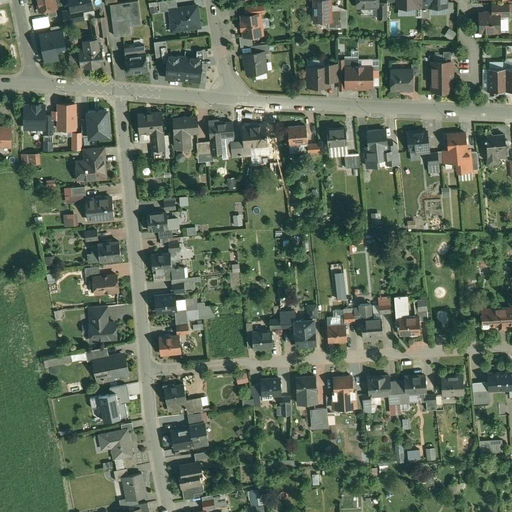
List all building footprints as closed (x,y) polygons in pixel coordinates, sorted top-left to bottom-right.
[(53,0),(37,0),(40,13),(48,11),(56,9),(53,0)] [(91,0),(68,0),(71,12),(93,8),(91,0)] [(117,3),(110,4),(114,36),(131,34),(130,26),(141,24),(138,0),(117,3)] [(176,0),(170,0),(158,2),(160,10),(169,9),(177,8),(176,0)] [(330,0),(313,0),(314,22),(328,21),(331,21),(331,10),(330,0)] [(397,0),(398,8),(415,8),(415,6),(422,6),(421,0),(397,0)] [(387,4),(378,4),(378,7),(377,7),(378,19),(387,19),(387,4)] [(508,4),(492,4),(492,13),(499,13),(499,17),(509,16),(508,4)] [(263,5),(245,7),(246,15),(259,13),(259,14),(264,14),(263,5)] [(177,8),(169,9),(173,31),(200,27),(197,6),(177,8)] [(56,9),(48,11),(49,18),(57,16),(56,9)] [(341,10),(331,10),(331,21),(328,21),(328,28),(341,28),(341,10)] [(246,15),(241,16),(244,37),(262,34),(259,14),(259,13),(246,15)] [(492,13),(479,14),(480,32),(500,32),(499,17),(499,13),(492,13)] [(84,14),(64,18),(65,24),(85,20),(84,14)] [(105,17),(90,19),(92,34),(99,34),(99,36),(107,36),(105,17)] [(456,34),(449,29),(445,35),(451,40),(456,34)] [(62,31),(40,35),(45,57),(56,54),(65,44),(62,31)] [(83,41),(84,49),(79,49),(79,52),(73,52),(69,57),(70,63),(75,66),(81,66),(81,68),(103,65),(101,43),(98,44),(98,39),(83,41)] [(166,41),(154,42),(156,57),(168,55),(166,41)] [(145,52),(144,44),(124,48),(126,55),(145,52)] [(268,44),(261,45),(262,52),(263,51),(264,53),(270,53),(268,44)] [(262,52),(244,54),(247,74),(266,71),(264,53),(263,51),(262,52)] [(451,52),(443,52),(443,62),(451,62),(451,52)] [(145,54),(125,56),(128,73),(147,70),(145,54)] [(185,57),(168,55),(166,78),(183,80),(185,57)] [(202,59),(194,58),(185,57),(183,80),(200,82),(202,59)] [(443,62),(432,62),(432,92),(451,92),(451,72),(453,69),(453,65),(451,63),(451,62),(443,62)] [(338,64),(327,64),(327,67),(327,80),(329,80),(338,80),(338,78),(338,64)] [(345,67),(344,67),(344,78),(345,88),(355,88),(355,89),(359,89),(358,65),(354,65),(354,66),(345,67)] [(372,66),(363,66),(363,65),(358,65),(359,89),(363,89),(363,88),(373,87),(373,78),(373,69),(372,66)] [(327,67),(307,67),(308,86),(329,86),(329,80),(327,80),(327,67)] [(505,68),(489,69),(489,94),(505,94),(505,68)] [(411,70),(391,70),(391,90),(412,90),(412,76),(412,70),(411,70)] [(25,128),(44,128),(44,116),(44,104),(25,104),(25,128)] [(77,104),(56,104),(56,129),(77,129),(77,104)] [(88,138),(88,139),(111,137),(108,109),(86,111),(86,120),(88,138)] [(161,112),(137,114),(139,135),(150,134),(152,153),(164,152),(161,112)] [(44,134),(53,134),(53,116),(44,116),(44,128),(44,134)] [(197,117),(175,119),(176,133),(181,132),(190,132),(198,131),(197,117)] [(232,123),(219,124),(218,121),(209,122),(210,139),(211,139),(211,142),(212,155),(213,155),(222,154),(220,138),(234,137),(232,123)] [(265,125),(242,127),(244,142),(240,142),(242,156),(252,155),(251,147),(267,145),(265,125)] [(0,148),(11,149),(11,127),(0,126),(0,148)] [(307,126),(289,128),(290,143),(308,142),(307,126)] [(346,128),(328,129),(328,145),(346,144),(346,128)] [(385,130),(367,131),(368,144),(367,144),(367,147),(365,147),(366,167),(378,166),(377,159),(387,158),(386,151),(388,151),(388,145),(387,145),(385,130)] [(426,131),(408,133),(409,149),(415,149),(416,152),(419,151),(419,152),(428,151),(426,131)] [(190,132),(181,132),(182,148),(191,147),(190,132)] [(465,133),(447,135),(449,151),(443,151),(445,163),(446,169),(458,167),(458,172),(472,171),(472,170),(478,170),(477,152),(467,152),(465,133)] [(504,135),(486,136),(486,139),(485,139),(485,143),(487,143),(488,163),(498,162),(497,156),(506,155),(504,135)] [(211,142),(204,143),(206,162),(214,162),(213,155),(212,155),(211,142)] [(240,142),(231,143),(232,158),(242,157),(242,156),(240,142)] [(204,143),(196,143),(198,163),(206,162),(204,143)] [(319,144),(308,145),(308,152),(320,152),(319,144)] [(87,150),(85,150),(86,160),(103,159),(102,149),(87,150)] [(388,151),(386,151),(387,158),(388,164),(399,163),(398,150),(388,151)] [(279,151),(268,152),(269,164),(280,163),(279,151)] [(359,153),(344,155),(346,168),(360,167),(359,153)] [(437,153),(427,154),(429,172),(439,171),(437,153)] [(39,154),(28,155),(29,164),(40,163),(39,154)] [(103,159),(86,160),(86,167),(77,168),(78,181),(105,179),(104,159),(103,159)] [(235,179),(228,180),(230,189),(237,188),(235,179)] [(55,181),(47,182),(47,190),(56,189),(55,181)] [(85,187),(71,188),(72,196),(84,195),(86,195),(85,187)] [(449,188),(441,189),(442,197),(450,197),(449,188)] [(72,196),(65,197),(66,204),(85,202),(84,195),(72,196)] [(187,197),(180,198),(180,206),(188,206),(187,197)] [(111,198),(95,200),(95,198),(85,199),(87,220),(112,218),(111,198)] [(174,199),(164,200),(165,211),(175,210),(174,199)] [(166,213),(147,215),(149,231),(158,231),(168,230),(168,229),(167,219),(166,213)] [(380,213),(371,214),(372,224),(380,223),(380,213)] [(76,214),(64,215),(65,227),(77,226),(76,214)] [(242,216),(234,217),(235,227),(243,226),(242,216)] [(337,216),(330,225),(337,230),(344,222),(337,216)] [(179,228),(178,218),(167,219),(168,229),(172,229),(179,228)] [(415,221),(407,222),(408,229),(416,229),(415,221)] [(196,227),(187,229),(188,237),(197,235),(196,227)] [(168,230),(158,231),(159,239),(169,239),(173,238),(172,229),(168,229),(168,230)] [(97,231),(85,232),(86,241),(98,240),(97,231)] [(119,242),(92,245),(93,254),(88,254),(89,263),(122,259),(119,242)] [(169,243),(168,244),(169,251),(180,250),(179,243),(169,243)] [(170,254),(152,256),(152,255),(151,255),(153,276),(163,275),(164,281),(172,280),(188,278),(187,268),(181,269),(181,268),(179,268),(179,267),(177,267),(177,269),(172,269),(170,254)] [(54,257),(45,258),(45,265),(55,264),(54,257)] [(99,266),(85,268),(86,281),(89,280),(93,280),(93,277),(100,277),(99,266)] [(337,301),(347,300),(344,273),(335,273),(337,301)] [(116,276),(108,277),(108,276),(100,277),(93,277),(93,280),(89,280),(91,292),(95,291),(95,294),(118,291),(116,276)] [(188,278),(172,280),(173,292),(196,290),(195,283),(201,283),(201,277),(188,278)] [(173,295),(156,297),(157,313),(175,312),(173,295)] [(389,298),(378,299),(379,314),(391,313),(389,298)] [(419,318),(408,318),(406,298),(395,298),(397,321),(399,321),(399,327),(397,327),(398,335),(400,335),(410,335),(410,337),(417,336),(417,334),(420,334),(419,318)] [(426,300),(414,301),(416,316),(427,315),(426,300)] [(205,306),(204,302),(197,303),(198,310),(198,318),(215,317),(214,305),(205,306)] [(370,305),(360,306),(360,309),(361,321),(363,340),(371,339),(371,337),(383,336),(381,319),(371,320),(370,305)] [(107,306),(90,307),(91,319),(105,317),(107,317),(107,316),(107,306)] [(316,306),(307,307),(308,319),(318,318),(316,306)] [(511,308),(481,311),(482,327),(498,326),(499,330),(505,330),(505,326),(511,325),(511,308)] [(353,309),(343,310),(344,322),(355,322),(353,309)] [(186,319),(198,318),(198,310),(186,311),(186,319)] [(186,319),(186,311),(176,312),(177,324),(187,324),(186,319)] [(115,322),(106,323),(105,317),(91,319),(91,324),(90,325),(91,340),(116,338),(115,322)] [(295,319),(280,320),(280,328),(295,327),(295,321),(295,319)] [(280,320),(270,321),(270,328),(280,328),(280,320)] [(295,321),(295,327),(297,346),(315,345),(313,323),(312,323),(312,320),(295,321)] [(474,320),(463,321),(464,334),(475,333),(474,320)] [(345,325),(327,327),(328,343),(347,341),(345,325)] [(271,331),(252,332),(253,336),(253,348),(254,349),(272,347),(271,331)] [(180,336),(160,337),(161,354),(181,352),(180,336)] [(109,357),(107,347),(86,351),(88,361),(95,360),(109,357)] [(109,357),(95,360),(100,383),(113,380),(113,377),(126,374),(122,354),(109,357)] [(70,355),(45,360),(46,367),(71,362),(70,355)] [(279,368),(278,375),(288,376),(289,368),(279,368)] [(246,374),(236,376),(238,384),(248,382),(246,374)] [(511,374),(489,376),(490,391),(511,389),(511,374)] [(352,376),(333,378),(334,394),(332,394),(333,407),(342,406),(343,407),(353,407),(354,406),(356,405),(357,405),(356,396),(356,391),(353,391),(352,376)] [(425,376),(404,378),(405,382),(397,383),(398,391),(400,404),(400,405),(409,404),(408,395),(426,394),(425,376)] [(315,377),(296,378),(298,404),(299,404),(299,401),(307,401),(307,404),(317,403),(315,377)] [(389,377),(368,379),(369,395),(370,395),(370,397),(388,395),(390,395),(390,393),(390,392),(389,377)] [(463,377),(442,378),(443,396),(464,395),(463,377)] [(280,378),(261,379),(262,383),(262,395),(281,394),(280,378)] [(250,387),(251,396),(253,396),(259,396),(262,395),(262,383),(250,387)] [(103,421),(128,416),(125,402),(130,401),(127,384),(110,388),(111,393),(91,397),(93,408),(97,407),(98,413),(101,412),(103,421)] [(183,384),(164,387),(168,410),(178,408),(178,409),(185,408),(186,408),(186,407),(192,407),(191,399),(186,400),(183,384)] [(398,391),(390,392),(390,393),(390,395),(388,395),(389,405),(400,404),(398,391)] [(489,392),(474,393),(474,406),(490,405),(489,392)] [(363,395),(356,396),(357,405),(356,405),(356,410),(364,409),(363,396),(363,395)] [(369,395),(363,396),(364,409),(364,410),(372,409),(370,397),(370,395),(369,395)] [(435,395),(425,396),(426,412),(437,411),(436,407),(436,397),(435,395)] [(288,397),(279,397),(280,406),(289,405),(288,397)] [(201,398),(191,399),(192,407),(186,407),(186,408),(187,414),(200,412),(203,412),(201,398)] [(280,416),(290,415),(290,405),(289,405),(280,406),(280,416)] [(400,405),(389,405),(390,415),(400,415),(400,405)] [(327,409),(310,410),(312,429),(329,428),(327,409)] [(200,412),(187,414),(189,425),(202,423),(200,412)] [(132,422),(121,424),(122,430),(127,429),(133,428),(132,422)] [(202,423),(189,425),(190,428),(172,431),(175,448),(191,445),(192,447),(208,444),(205,423),(202,423)] [(122,430),(99,434),(102,445),(111,443),(114,458),(122,456),(132,454),(127,429),(122,430)] [(244,434),(240,429),(235,432),(239,437),(244,434)] [(503,441),(480,442),(480,455),(503,454),(503,441)] [(434,449),(426,450),(427,460),(435,460),(434,449)] [(207,451),(193,453),(194,459),(208,457),(207,451)] [(419,451),(407,451),(408,462),(420,461),(419,451)] [(132,454),(122,456),(124,468),(127,468),(137,466),(134,453),(132,454)] [(293,459),(284,462),(285,468),(295,465),(293,459)] [(111,461),(103,463),(104,471),(113,469),(111,461)] [(200,462),(180,465),(181,471),(179,472),(182,488),(183,488),(184,495),(194,494),(205,492),(203,483),(201,484),(199,475),(203,474),(200,462)] [(124,468),(114,470),(116,481),(123,480),(122,476),(128,475),(127,468),(124,468)] [(128,475),(122,476),(123,480),(127,500),(137,498),(146,496),(142,473),(128,475)] [(263,488),(248,490),(251,506),(265,504),(263,488)] [(226,493),(202,497),(204,509),(216,507),(215,501),(227,499),(226,493)] [(120,502),(121,507),(139,504),(137,498),(127,500),(120,502)] [(148,502),(135,505),(136,511),(139,511),(144,511),(149,511),(148,502)]
